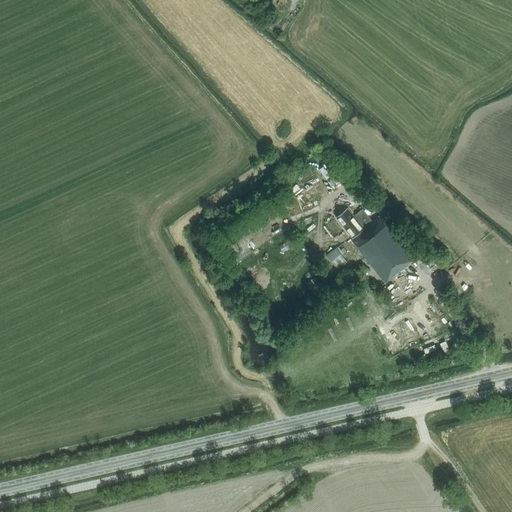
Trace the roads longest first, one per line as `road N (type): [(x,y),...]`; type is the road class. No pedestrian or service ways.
road 1 (secondary): [(0,491),(511,373)]
road 2 (track): [(427,442),(409,454),(306,467),(245,511)]
